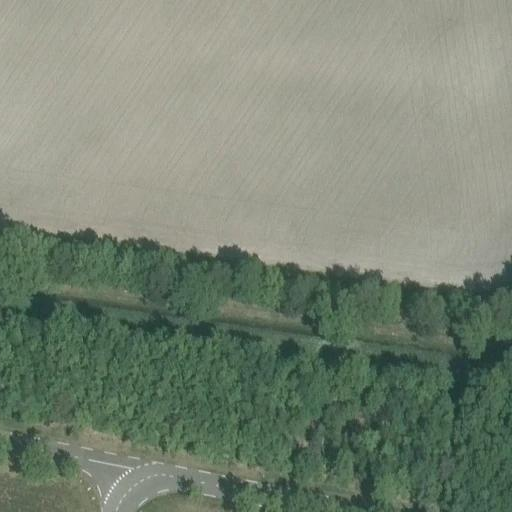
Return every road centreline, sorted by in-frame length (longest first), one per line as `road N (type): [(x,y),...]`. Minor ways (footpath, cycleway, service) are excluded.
road 1 (unclassified): [(124,468),(343,511)]
road 2 (unclassified): [(0,442),(124,468)]
